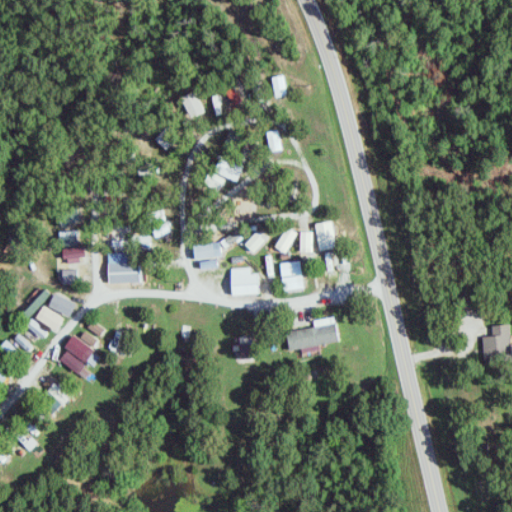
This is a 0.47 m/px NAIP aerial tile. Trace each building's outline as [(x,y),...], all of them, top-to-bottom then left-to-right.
[(277,98),(288,96),(285,75),(273,77),(277,98)] [(236,107),(244,103),(235,87),(227,91),(236,107)] [(207,113),(197,92),(183,98),(193,119),(207,113)] [(283,150),(280,130),(268,132),(272,152),(283,150)] [(176,143),(165,131),(156,139),(167,151),(176,143)] [(238,182),(245,168),(222,158),(216,172),(238,182)] [(338,248),(334,221),(316,224),(321,251),(338,248)] [(276,248),(287,254),(299,234),(288,227),(276,248)] [(221,242),(226,249),(244,237),(239,230),(221,242)] [(84,263),(84,247),(78,247),(78,231),(64,231),(65,263),(84,263)] [(246,244),(255,253),(266,241),(257,232),(246,244)] [(314,253),(315,232),(302,232),(301,253),(314,253)] [(195,245),(197,260),(222,257),(221,243),(195,245)] [(141,283),(141,263),(131,263),(131,253),(109,254),(110,284),(141,283)] [(202,262),(203,270),(219,268),(218,260),(202,262)] [(285,291),(305,289),(303,262),(282,263),(285,291)] [(233,296),(260,295),(259,274),(252,274),(252,268),(232,269),(233,296)] [(78,269),(64,270),(64,284),(78,284),(78,269)] [(20,307),(30,318),(53,295),(47,289),(40,295),(36,292),(20,307)] [(77,304),(56,295),(50,307),(71,317),(77,304)] [(65,320),(45,307),(37,318),(58,331),(65,320)] [(45,339),(50,332),(33,320),(27,327),(45,339)] [(106,330),(93,321),(89,329),(102,337),(106,330)] [(291,354),(321,349),(320,345),(341,342),(337,321),(287,330),(291,354)] [(485,338),(487,363),(511,360),(511,328),(511,325),(494,327),(495,337),(485,338)] [(99,340),(86,332),(81,340),(95,348),(99,340)] [(15,340),(29,352),(34,346),(20,334),(15,340)] [(96,351),(75,335),(65,348),(69,351),(61,360),(79,375),(87,365),(86,364),(96,351)] [(241,359),(254,359),(254,342),(241,342),(241,359)] [(54,414),(71,398),(57,383),(47,392),(54,399),(46,406),(54,414)]
